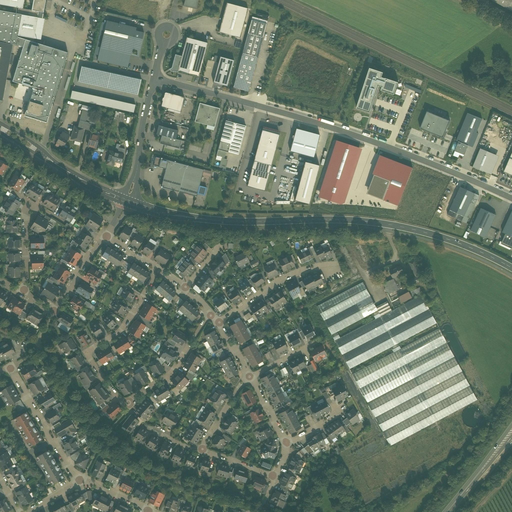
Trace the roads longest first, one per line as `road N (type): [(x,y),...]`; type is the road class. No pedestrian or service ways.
road 1 (tertiary): [(511,268),(453,241),(382,223),(222,221),(127,201)]
road 2 (unclassified): [(153,77),(389,146),(511,197)]
road 3 (residential): [(158,269),(120,331),(86,352),(128,406),(172,371),(208,312)]
road 4 (tertiary): [(127,201),(0,127)]
road 5 (residential): [(217,323),(283,276),(334,265)]
road 6 (residential): [(21,292),(55,311),(105,235)]
road 7 (residential): [(14,373),(69,470),(82,479)]
road 8 (unclassified): [(127,201),(153,77)]
